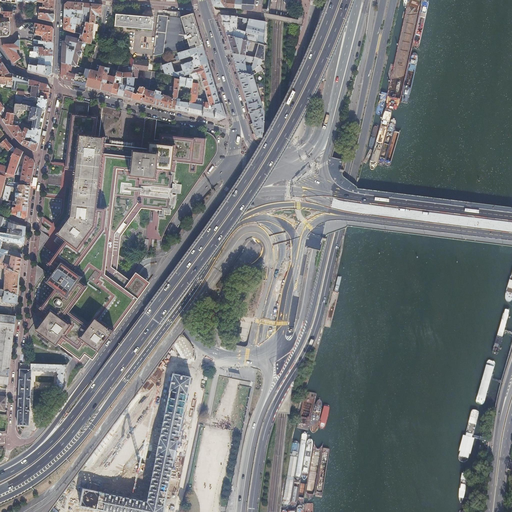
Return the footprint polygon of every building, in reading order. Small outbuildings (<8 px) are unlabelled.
[(37,0),(38,2),(43,3),(43,7),(54,9),(55,4),(54,0),(37,0)] [(225,0),(225,7),(242,9),(249,11),(253,7),(254,0),(225,0)] [(64,6),(64,9),(82,11),(83,3),(68,2),(64,4),(64,6)] [(82,11),(90,12),(91,4),(87,3),(83,3),(82,11)] [(90,22),(95,23),(96,23),(96,16),(98,14),(101,15),(102,5),(96,4),(91,4),(90,12),(90,22)] [(43,7),(35,6),(33,16),(38,16),(38,19),(42,20),(52,22),(54,20),(54,14),(54,9),(43,7)] [(79,13),(79,18),(82,18),(82,11),(64,9),(64,12),(64,16),(78,17),(78,13),(79,13)] [(90,12),(82,11),(82,18),(81,22),(85,22),(90,22),(90,12)] [(176,17),(158,15),(153,56),(157,55),(177,51),(178,53),(190,49),(187,39),(185,40),(184,35),(186,35),(181,17),(193,14),(193,13),(177,11),(176,17)] [(203,46),(200,38),(198,30),(196,22),(193,14),(181,17),(186,35),(184,35),(185,40),(187,39),(190,49),(203,46)] [(115,15),(114,26),(152,29),(153,17),(151,17),(151,18),(115,15)] [(224,26),(227,36),(248,41),(258,44),(263,45),(265,22),(243,18),(242,22),(247,23),(245,31),(236,29),(237,17),(221,15),(224,26)] [(64,29),(80,35),(83,36),(85,22),(81,22),(78,30),(76,31),(77,30),(76,29),(78,17),(64,16),(64,21),(63,29),(64,29)] [(0,24),(0,23),(0,36),(6,36),(10,33),(10,22),(0,24)] [(18,33),(18,40),(24,41),(25,41),(33,44),(34,39),(35,35),(36,30),(34,29),(35,23),(21,22),(17,27),(18,33)] [(80,35),(79,39),(78,41),(91,44),(92,39),(95,23),(90,22),(85,22),(83,36),(80,35)] [(52,27),(35,23),(34,29),(36,30),(35,35),(41,36),(41,37),(42,37),(41,41),(53,43),(53,36),(54,29),(52,27)] [(62,60),(62,63),(76,66),(83,67),(83,68),(85,68),(90,69),(92,60),(88,59),(89,54),(93,55),(96,45),(91,44),(78,41),(79,39),(67,36),(66,41),(63,41),(63,45),(62,52),(62,57),(62,60)] [(248,41),(227,36),(231,51),(232,53),(245,55),(248,41)] [(53,46),(53,43),(41,41),(34,39),(33,44),(36,45),(39,46),(45,47),(45,49),(53,50),(53,46)] [(24,41),(18,40),(13,45),(3,45),(2,46),(8,56),(13,64),(20,58),(17,53),(16,50),(25,50),(25,53),(30,53),(30,52),(34,52),(34,49),(25,48),(24,41)] [(36,45),(33,44),(25,41),(24,41),(25,48),(34,49),(34,52),(39,53),(39,57),(52,56),(52,53),(53,50),(45,49),(45,47),(39,46),(36,45)] [(265,45),(263,45),(258,44),(254,57),(262,60),(265,60),(265,45)] [(162,63),(161,63),(161,66),(163,66),(164,74),(165,74),(168,75),(175,76),(180,77),(187,78),(190,78),(190,69),(208,63),(207,60),(206,58),(206,55),(204,50),(203,46),(190,49),(178,53),(180,60),(190,57),(193,58),(194,59),(192,62),(181,65),(183,71),(178,73),(174,72),(171,63),(163,65),(162,63)] [(39,53),(34,52),(30,52),(30,53),(29,58),(29,65),(37,67),(38,65),(46,66),(52,67),(52,61),(52,56),(39,57),(39,53)] [(259,66),(261,64),(262,60),(254,57),(245,55),(232,53),(233,58),(235,63),(236,67),(238,73),(253,75),(262,70),(259,66)] [(117,72),(116,77),(111,93),(112,93),(113,93),(117,95),(119,84),(121,84),(122,76),(129,78),(131,78),(134,60),(130,57),(128,68),(128,73),(123,73),(117,72)] [(148,71),(149,62),(134,60),(131,78),(134,78),(135,78),(137,78),(138,70),(148,71)] [(0,69),(0,87),(3,88),(3,85),(12,86),(13,74),(10,73),(7,69),(2,63),(0,69)] [(76,66),(62,63),(61,66),(61,73),(61,76),(63,80),(65,75),(66,75),(67,72),(68,72),(69,70),(74,71),(75,70),(76,66)] [(204,107),(208,108),(209,104),(211,103),(212,106),(220,103),(219,98),(217,91),(214,84),(212,76),(208,63),(190,69),(190,78),(192,79),(191,88),(189,101),(189,103),(194,104),(202,106),(204,107)] [(37,67),(29,65),(28,70),(45,75),(46,66),(38,65),(37,67)] [(103,79),(104,67),(100,66),(98,72),(95,71),(90,70),(86,86),(88,86),(90,87),(95,88),(101,90),(103,79)] [(109,68),(104,67),(103,79),(101,90),(103,91),(106,91),(109,92),(111,93),(116,77),(107,75),(108,73),(109,68)] [(65,75),(63,80),(68,81),(74,82),(74,84),(78,85),(80,86),(86,87),(86,86),(90,70),(90,69),(85,68),(84,72),(75,70),(74,71),(69,70),(68,72),(67,72),(66,75),(65,75)] [(159,73),(156,91),(155,94),(153,104),(155,105),(160,106),(161,106),(161,102),(163,96),(160,96),(165,74),(164,74),(159,73)] [(253,75),(238,73),(242,86),(246,101),(259,97),(253,75)] [(12,86),(12,89),(11,91),(16,91),(17,91),(17,87),(18,84),(28,86),(28,85),(29,80),(29,79),(22,77),(21,77),(13,74),(12,86)] [(161,102),(161,106),(165,107),(171,109),(172,98),(175,76),(168,75),(166,81),(171,82),(171,83),(170,83),(169,96),(163,94),(163,96),(161,102)] [(119,84),(117,95),(118,95),(119,95),(123,96),(126,87),(127,85),(129,78),(122,76),(121,84),(119,84)] [(179,86),(180,77),(175,76),(172,98),(171,109),(173,109),(175,110),(177,99),(179,86)] [(134,78),(131,78),(129,78),(127,85),(126,87),(123,96),(126,97),(132,98),(133,93),(135,88),(134,88),(134,78)] [(32,93),(31,97),(38,98),(39,91),(49,92),(50,89),(47,84),(41,83),(33,81),(29,80),(28,85),(32,86),(32,93)] [(133,93),(132,98),(133,99),(140,101),(141,101),(144,89),(145,88),(145,85),(143,85),(140,86),(138,90),(136,94),(133,93)] [(144,89),(141,101),(142,101),(149,103),(153,104),(155,94),(156,91),(144,89)] [(48,96),(49,92),(39,91),(38,98),(48,99),(48,96)] [(46,109),(47,104),(48,99),(38,98),(31,97),(15,95),(15,104),(27,106),(29,106),(46,109)] [(193,165),(202,166),(205,140),(160,136),(159,145),(149,144),(148,151),(132,149),(119,147),(103,146),(104,138),(99,137),(102,106),(99,105),(74,99),(68,97),(63,101),(56,133),(47,180),(44,199),(63,201),(61,213),(59,217),(57,219),(53,224),(42,217),(41,226),(40,233),(48,239),(42,247),(54,256),(46,267),(54,272),(47,284),(54,289),(39,310),(47,316),(36,331),(56,346),(58,344),(81,360),(86,353),(93,358),(96,355),(98,352),(114,330),(149,284),(135,273),(129,283),(124,279),(116,273),(121,237),(141,209),(156,212),(159,212),(164,214),(165,209),(166,209),(170,172),(171,163),(189,164),(193,165)] [(259,97),(246,101),(250,116),(253,124),(256,133),(257,137),(261,138),(262,132),(263,131),(264,112),(259,97)] [(177,99),(175,110),(179,110),(182,111),(184,100),(177,99)] [(223,102),(220,103),(212,106),(211,103),(209,104),(208,108),(212,109),(216,110),(215,119),(216,119),(218,119),(227,116),(226,110),(223,102)] [(189,103),(188,113),(192,113),(193,114),(198,115),(202,116),(203,116),(204,107),(202,106),(194,104),(189,103)] [(27,106),(15,104),(14,107),(13,114),(17,115),(18,115),(19,112),(21,111),(26,113),(27,106)] [(29,106),(27,106),(26,113),(25,118),(24,124),(29,125),(30,127),(31,127),(32,127),(42,129),(43,123),(43,121),(45,114),(46,109),(29,106)] [(208,108),(204,107),(203,116),(209,117),(215,119),(216,110),(212,109),(208,108)] [(13,114),(7,112),(6,116),(5,116),(5,121),(3,119),(2,120),(3,122),(6,125),(19,126),(19,124),(19,123),(24,124),(25,118),(17,117),(17,121),(14,121),(13,114)] [(19,126),(6,125),(9,130),(22,145),(34,152),(37,150),(37,148),(38,144),(30,142),(25,141),(26,138),(29,130),(29,129),(24,128),(23,131),(23,132),(22,133),(21,131),(22,131),(20,128),(19,127),(21,126),(21,125),(19,124),(19,126)] [(30,142),(38,144),(39,144),(40,136),(42,129),(32,127),(31,130),(29,130),(26,138),(30,139),(30,142)] [(8,142),(6,138),(0,143),(0,145),(2,148),(4,147),(8,151),(13,146),(10,144),(8,142)] [(10,162),(8,170),(7,173),(15,174),(22,154),(23,152),(20,150),(18,149),(16,148),(15,149),(9,161),(10,162)] [(33,159),(25,156),(23,167),(21,175),(22,175),(32,177),(35,164),(33,159)] [(7,173),(0,171),(0,197),(0,198),(6,177),(9,177),(9,176),(14,178),(15,174),(7,173)] [(14,178),(9,176),(9,177),(6,186),(12,188),(16,188),(17,187),(18,187),(18,185),(25,185),(26,185),(30,186),(31,182),(31,180),(32,177),(22,175),(22,179),(21,179),(20,180),(20,181),(14,181),(14,179),(14,178)] [(15,202),(13,201),(12,205),(16,206),(28,207),(28,202),(29,192),(29,191),(30,186),(26,185),(25,185),(18,185),(18,187),(17,187),(16,188),(15,202)] [(172,185),(171,194),(180,195),(181,186),(172,185)] [(12,188),(6,186),(2,200),(8,200),(12,188)] [(12,208),(12,214),(24,219),(27,217),(27,212),(28,207),(16,206),(16,208),(12,208)] [(0,229),(0,227),(7,229),(7,234),(25,236),(26,231),(27,227),(0,215),(0,229)] [(11,256),(22,259),(23,254),(8,250),(1,249),(3,241),(24,245),(25,236),(7,234),(0,233),(0,252),(5,254),(11,256)] [(3,263),(2,265),(20,273),(21,266),(22,259),(11,256),(9,265),(3,263)] [(2,265),(0,263),(0,267),(5,270),(5,274),(5,279),(4,279),(4,285),(4,290),(18,295),(19,282),(20,273),(2,265)] [(0,297),(3,298),(2,302),(17,304),(18,299),(18,296),(18,295),(4,290),(0,289),(0,297)] [(506,309),(504,310),(493,351),(493,353),(494,354),(496,354),(498,353),(499,351),(510,311),(509,310),(506,309)] [(0,383),(8,384),(11,357),(16,316),(0,314),(0,383)] [(173,350),(171,362),(186,364),(188,351),(173,350)] [(487,361),(486,362),(476,400),(476,402),(477,403),(479,404),(481,405),(483,404),(484,403),(495,365),(495,363),(495,362),(494,361),(490,360),(489,360),(487,361)] [(66,365),(25,364),(20,363),(17,425),(29,426),(32,371),(57,372),(58,374),(55,390),(57,391),(57,394),(61,396),(66,365)] [(84,488),(80,504),(118,511),(163,511),(174,459),(175,459),(179,441),(178,441),(187,394),(188,395),(191,377),(174,374),(171,391),(162,437),(161,437),(158,455),(158,456),(149,502),(84,488)] [(120,429),(145,393),(137,388),(87,463),(93,467),(119,428),(120,429)] [(472,410),(471,411),(458,457),(459,459),(461,461),(463,462),(466,461),(468,459),(479,412),(478,411),(476,410),(474,409),(472,410)]
